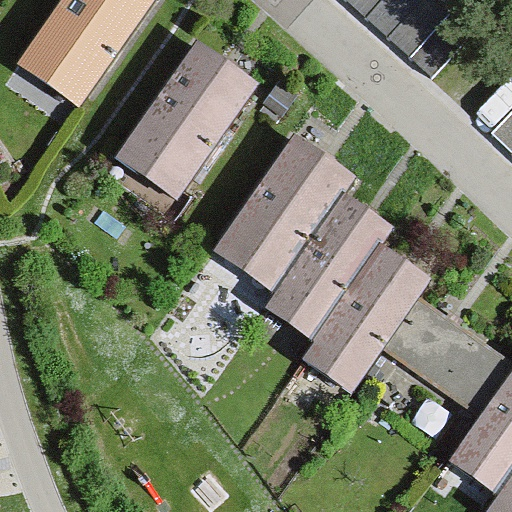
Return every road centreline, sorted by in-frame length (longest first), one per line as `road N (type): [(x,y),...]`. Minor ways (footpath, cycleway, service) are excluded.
road 1 (residential): [(511,206),(290,0)]
road 2 (residential): [(0,362),(50,511)]
